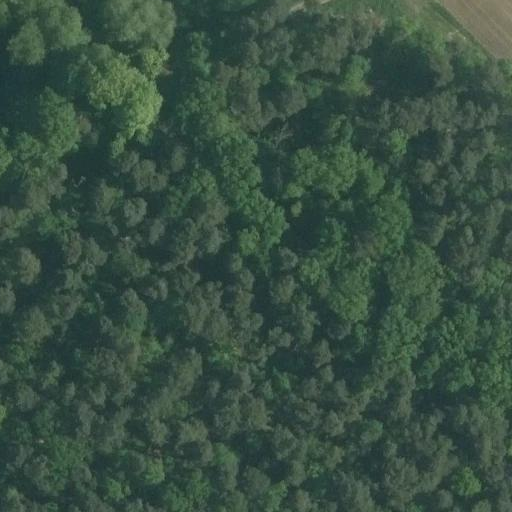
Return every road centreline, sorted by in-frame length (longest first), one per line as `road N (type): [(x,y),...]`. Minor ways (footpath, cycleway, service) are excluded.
road 1 (unclassified): [(511,422),(387,326),(137,101),(65,0)]
road 2 (track): [(328,0),(137,101)]
